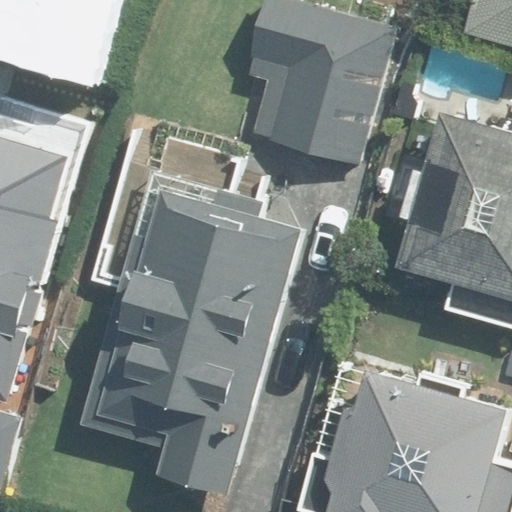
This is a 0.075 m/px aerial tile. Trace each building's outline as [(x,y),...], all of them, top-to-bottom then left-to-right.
[(108,62),(120,0),(26,0),(18,43),(108,62)] [(407,19),(326,0),(279,0),(253,75),(279,81),(264,129),(370,158),(407,19)] [(511,0),(484,0),(474,37),(511,45),(511,0)] [(29,390),(64,282),(56,279),(99,147),(45,129),(51,110),(33,104),(37,94),(0,81),(0,506),(6,508),(44,395),(29,390)] [(511,121),(464,108),(413,266),(461,280),(455,302),(511,318),(511,121)] [(326,222),(172,177),(94,421),(175,445),(166,476),(245,499),(326,222)] [(426,376),(362,364),(313,508),(322,511),(511,511),(511,459),(511,455),(511,400),(482,393),(485,380),(428,367),(426,376)]
